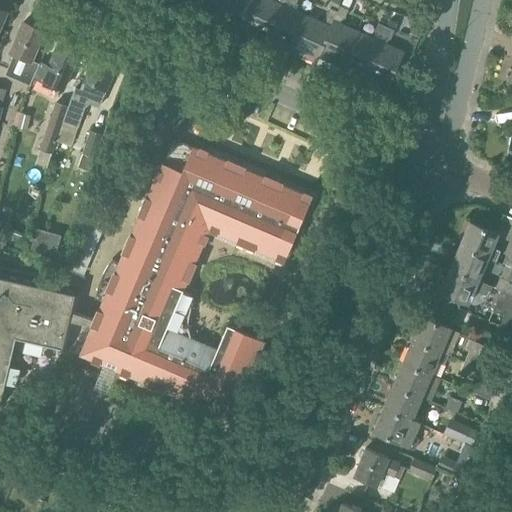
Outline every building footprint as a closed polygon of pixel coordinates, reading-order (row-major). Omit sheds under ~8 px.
[(204,0),(197,17),(221,27),(232,0),(204,0)] [(244,38),(247,32),(246,32),(259,2),(254,0),(232,0),(221,27),(244,38)] [(246,32),(247,32),(269,42),(288,0),(280,0),(281,1),(279,4),(269,0),(260,0),(259,2),(246,32)] [(288,0),(269,42),(292,53),(308,17),(291,10),(292,6),(296,4),(297,0),(288,0)] [(340,7),(337,13),(317,57),(318,58),(341,68),(357,32),(340,25),(341,21),(344,19),(348,11),(340,7)] [(0,31),(8,13),(0,9),(0,31)] [(317,57),(337,13),(330,9),(326,18),(327,22),(325,25),(308,17),(292,53),(316,63),(318,58),(317,57)] [(24,23),(11,53),(15,55),(7,75),(31,85),(40,64),(32,61),(44,32),(24,23)] [(341,68),(364,78),(386,28),(379,24),(375,33),(375,37),(374,40),(357,32),(341,68)] [(386,28),(364,78),(388,88),(404,53),(386,45),(387,42),(391,40),(394,31),(386,28)] [(61,40),(50,65),(42,62),(35,77),(64,90),(69,77),(70,77),(81,48),(72,45),(73,42),(66,39),(65,41),(61,40)] [(85,82),(81,92),(76,90),(69,108),(58,140),(71,145),(85,108),(88,105),(101,109),(103,102),(103,101),(106,92),(107,92),(114,75),(112,74),(117,61),(97,52),(84,81),(85,82)] [(58,140),(69,108),(57,103),(41,149),(36,164),(48,168),(53,153),(58,140)] [(17,128),(27,131),(32,117),(22,114),(17,128)] [(83,155),(96,159),(104,136),(91,132),(83,155)] [(96,295),(95,300),(96,300),(96,299),(102,302),(80,355),(231,420),(264,342),(227,326),(217,350),(192,339),(191,337),(188,330),(188,328),(189,320),(189,318),(191,310),(191,308),(190,301),(189,298),(185,292),(183,291),(209,230),(284,262),(312,198),(172,138),(119,263),(112,261),(113,260),(112,260),(109,264),(107,268),(104,272),(102,276),(100,281),(98,286),(97,290),(96,295)] [(9,231),(11,223),(0,220),(0,239),(8,241),(10,231),(9,231)] [(459,246),(488,259),(495,262),(500,251),(493,248),(499,234),(470,222),(459,246)] [(36,228),(30,250),(55,257),(61,235),(36,228)] [(9,243),(25,250),(30,238),(14,231),(9,243)] [(450,269),(479,281),(488,259),(459,246),(450,269)] [(511,283),(511,269),(506,267),(501,279),(511,284),(511,283)] [(442,275),(436,290),(440,292),(469,304),(475,291),(483,295),(487,285),(479,282),(479,281),(450,269),(446,277),(442,275)] [(70,321),(92,326),(95,320),(72,313),(77,293),(0,275),(0,403),(0,402),(15,338),(62,349),(64,350),(70,321)] [(493,311),(504,316),(511,297),(511,295),(496,289),(492,298),(498,301),(493,311)] [(511,297),(504,316),(503,319),(511,323),(511,297)] [(413,340),(441,352),(451,329),(423,317),(413,340)] [(468,339),(464,350),(469,352),(464,362),(477,368),(482,356),(481,356),(486,347),(468,339)] [(448,355),(441,352),(413,340),(403,363),(431,375),(438,360),(445,363),(448,355)] [(472,379),(477,368),(464,362),(459,373),(472,379)] [(431,375),(403,363),(393,386),(421,398),(431,375)] [(421,398),(393,386),(383,409),(412,421),(421,398)] [(445,408),(457,413),(462,402),(450,396),(445,408)] [(420,424),(412,421),(383,409),(373,432),(410,447),(415,449),(419,439),(414,437),(420,424)] [(477,432),(450,420),(444,433),(471,445),(477,432)] [(469,480),(474,469),(475,469),(483,451),(464,443),(456,461),(451,473),(469,480)] [(366,448),(354,475),(381,487),(387,474),(393,477),(399,479),(404,468),(398,465),(399,463),(387,459),(388,458),(366,448)] [(436,469),(414,459),(409,470),(431,480),(436,469)] [(135,508),(143,511),(174,511),(177,507),(142,492),(135,508)] [(89,511),(91,507),(76,501),(72,511),(89,511)]
